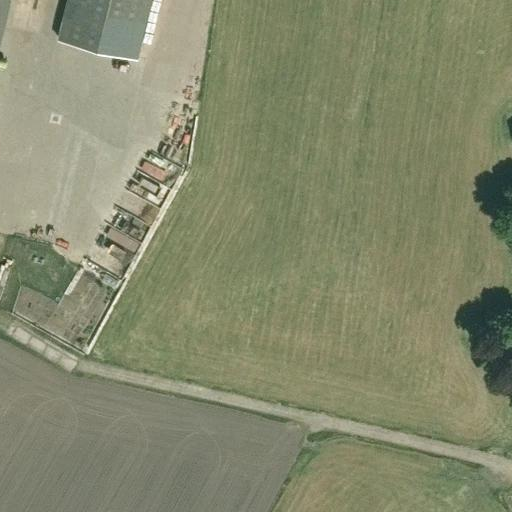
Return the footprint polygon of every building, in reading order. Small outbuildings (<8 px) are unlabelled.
[(34,0),(33,12),(45,14),(47,0),(34,0)] [(69,0),(60,39),(138,58),(151,0),(69,0)] [(167,111),(165,126),(197,130),(199,116),(182,113),(167,111)] [(158,222),(168,200),(157,195),(148,217),(158,222)] [(81,271),(90,281),(99,272),(90,263),(81,271)]
